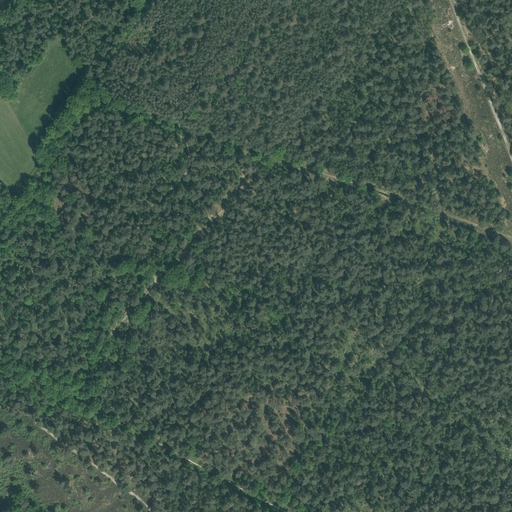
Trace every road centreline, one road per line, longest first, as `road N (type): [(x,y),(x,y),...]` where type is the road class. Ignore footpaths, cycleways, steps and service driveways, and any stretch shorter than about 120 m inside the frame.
road 1 (track): [(511,237),(87,93)]
road 2 (track): [(63,390),(273,501)]
road 3 (unknown): [(511,157),(451,0)]
road 4 (track): [(154,277),(63,390)]
